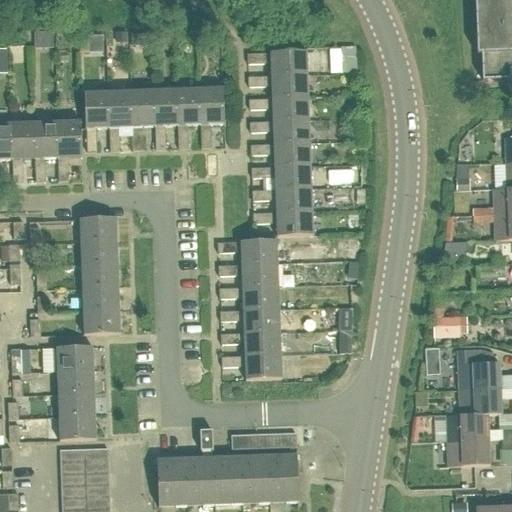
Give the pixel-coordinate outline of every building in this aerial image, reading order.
[(511,0),(479,0),(482,84),(511,83),(511,0)] [(104,42),(122,41),(121,27),(103,28),(104,42)] [(271,80),(308,79),(307,55),(270,56),(271,80)] [(248,67),(265,67),(264,57),(248,57),(248,67)] [(272,103),(309,102),(308,79),(271,80),(272,103)] [(249,90),(265,90),(265,80),(248,80),(249,90)] [(199,92),(200,128),(224,128),(224,127),(223,91),(199,92)] [(178,129),(200,128),(199,92),(176,93),(178,129)] [(132,131),(155,130),(153,93),(131,94),(132,131)] [(155,130),(178,129),(176,93),(153,93),(155,130)] [(132,131),(131,94),(108,95),(109,132),(110,155),(120,154),(119,131),(132,131)] [(85,132),(109,132),(108,95),(84,96),(85,132)] [(272,126),(309,124),(309,102),(272,103),(272,126)] [(249,113),(266,113),(266,103),(249,103),(249,113)] [(57,125),(58,161),(82,160),(80,124),(57,125)] [(273,148),(310,147),(309,124),(272,126),(273,148)] [(12,163),(35,162),(34,125),(11,126),(12,163)] [(35,162),(58,161),(57,125),(34,125),(35,162)] [(250,136),(267,135),(266,125),(250,125),(250,136)] [(0,163),(12,163),(11,126),(0,126),(0,163)] [(178,152),(188,152),(188,135),(178,136),(178,152)] [(201,151),(211,151),(210,135),(200,135),(201,151)] [(155,153),(165,153),(165,136),(155,136),(155,153)] [(133,154),(143,153),(142,137),(132,137),(133,154)] [(87,155),(97,155),(96,138),(86,139),(87,155)] [(274,171),(311,170),(310,147),(273,148),(274,171)] [(251,159),(252,159),(267,159),(267,148),(250,148),(251,159)] [(482,177),(481,159),(458,160),(459,178),(482,177)] [(485,159),(484,182),(496,182),(497,159),(485,159)] [(58,184),(68,184),(68,167),(58,168),(58,184)] [(36,185),(46,185),(45,168),(35,168),(36,185)] [(13,186),(23,185),(22,169),(12,169),(13,186)] [(275,194),(312,193),(311,170),(274,171),(275,194)] [(252,182),(268,181),(268,171),(251,171),(252,182)] [(511,192),(507,192),(507,191),(493,192),(494,218),(511,216),(511,192)] [(253,205),(269,204),(268,193),(252,194),(253,205)] [(276,217),(313,215),(312,193),(275,194),(276,217)] [(465,205),(466,219),(486,218),(484,203),(465,205)] [(313,215),(276,217),(276,241),(313,239),(313,215)] [(511,216),(494,218),(495,243),(511,242),(511,216)] [(253,227),(269,227),(269,217),(253,217),(253,227)] [(80,247),(117,246),(116,221),(79,223),(80,247)] [(13,242),(19,242),(23,242),(23,226),(13,226),(13,242)] [(30,248),(40,248),(39,231),(29,232),(30,248)] [(353,243),(341,243),(342,254),(353,254),(353,243)] [(241,269),(277,268),(277,244),(240,246),(241,269)] [(81,270),(118,269),(117,246),(80,247),(81,270)] [(217,257),(234,257),(234,247),(217,247),(217,257)] [(9,266),(20,266),(19,249),(9,249),(9,266)] [(30,271),(36,271),(41,270),(40,254),(30,254),(30,271)] [(242,292),(278,291),(277,268),(241,269),(242,292)] [(82,293),(119,291),(118,269),(81,270),(82,293)] [(218,280),(235,279),(235,269),(218,270),(218,280)] [(10,288),(21,288),(20,272),(10,272),(10,288)] [(37,294),(48,293),(47,276),(36,277),(37,294)] [(83,315),(119,314),(119,291),(82,293),(83,315)] [(243,315),(279,314),(278,291),(242,292),(243,315)] [(219,303),(235,302),(235,292),(219,292),(219,303)] [(38,317),(48,316),(48,299),(37,300),(38,317)] [(352,312),(340,311),(340,333),(351,334),(352,312)] [(119,314),(83,315),(83,339),(120,337),(119,314)] [(244,338),(280,336),(279,314),(243,315),(244,338)] [(220,326),(236,326),(236,315),(219,315),(220,326)] [(433,341),(459,340),(459,320),(433,321),(433,341)] [(30,340),(41,340),(40,322),(30,323),(30,340)] [(323,336),(324,350),(338,349),(337,335),(323,336)] [(244,361),(281,359),(280,336),(244,338),(244,361)] [(221,349),(237,348),(237,338),(220,338),(221,349)] [(57,376),(94,374),(93,350),(56,351),(57,376)] [(459,368),(459,393),(501,392),(500,366),(495,367),(494,357),(481,353),(458,354),(459,368)] [(281,359),(244,361),(245,384),(282,383),(281,359)] [(12,377),(22,376),(21,360),(11,361),(12,377)] [(221,371),(238,371),(238,361),(221,361),(221,371)] [(58,399),(94,397),(94,374),(57,376),(58,399)] [(12,400),(23,400),(22,383),(12,383),(12,400)] [(487,418),(501,418),(501,392),(459,393),(460,418),(460,419),(487,418)] [(59,421),(95,420),(94,397),(58,399),(59,421)] [(8,423),(18,422),(18,406),(8,406),(8,423)] [(488,443),(487,418),(460,419),(460,418),(446,419),(447,444),(488,443)] [(95,420),(59,421),(60,445),(96,443),(95,420)] [(9,446),(19,446),(18,429),(8,429),(9,446)] [(501,442),(511,441),(511,431),(501,432),(501,442)] [(200,454),(212,454),(211,434),(199,434),(200,453),(200,454)] [(511,441),(501,442),(501,453),(511,452),(511,441)] [(488,443),(447,444),(448,470),(489,469),(488,443)] [(1,470),(11,469),(11,453),(1,453),(1,470)] [(85,466),(109,465),(108,453),(85,454),(85,466)] [(61,467),(85,466),(85,454),(61,455),(61,467)] [(159,511),(299,506),(297,463),(157,468),(159,511)] [(85,478),(109,477),(109,465),(85,466),(85,478)] [(62,479),(85,478),(85,466),(61,467),(62,479)] [(2,492),(12,492),(12,475),(1,476),(2,492)] [(86,490),(110,489),(109,477),(85,478),(86,490)] [(62,490),(86,490),(85,478),(62,479),(62,490)] [(86,501),(110,500),(110,489),(86,490),(86,501)] [(63,502),(86,501),(86,490),(62,490),(63,502)] [(8,511),(17,511),(17,498),(8,498),(8,511)] [(86,511),(110,511),(110,500),(86,501),(86,511)] [(62,511),(86,511),(86,501),(63,502),(62,511)]
